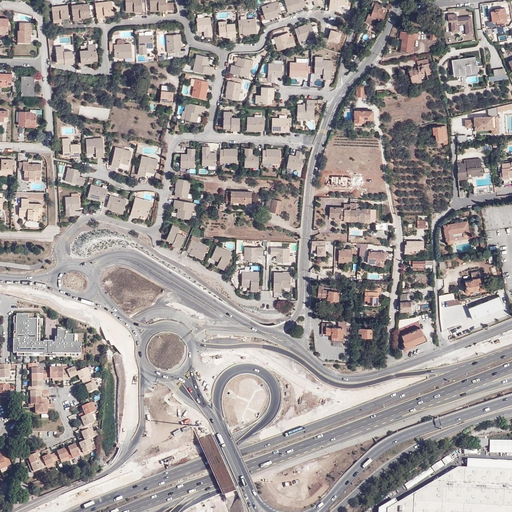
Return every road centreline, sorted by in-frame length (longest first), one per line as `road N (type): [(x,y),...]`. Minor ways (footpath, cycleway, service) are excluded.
road 1 (motorway): [(119,511),(511,364)]
road 2 (motorway): [(502,352),(193,468)]
road 3 (motorway): [(502,352),(345,386),(275,349),(189,340)]
road 4 (motorway): [(269,511),(217,399),(229,373),(258,370),(273,387),(271,413),(193,468)]
road 5 (unknown): [(511,193),(470,199),(436,222),(444,350)]
road 6 (residential): [(304,299),(312,173),(337,98)]
road 7 (motorway): [(324,447),(511,375)]
road 8 (primary): [(334,511),(403,454),(502,413)]
road 9 (primary): [(32,508),(117,468),(136,440),(138,396)]
road 10 (primary): [(511,399),(415,431),(368,461)]
road 11 (residential): [(74,69),(107,68),(105,26),(184,14)]
road 12 (residential): [(394,369),(398,216)]
road 13 (residential): [(154,230),(160,249),(219,276),(237,298),(268,301)]
road 14 (motorway): [(324,447),(457,401)]
road 15 (primary): [(108,255),(138,257),(227,312)]
road 16 (residential): [(65,267),(61,244),(83,217),(154,230)]
road 17 (motorway): [(205,489),(324,447)]
road 18 (motorway): [(193,468),(77,511)]
